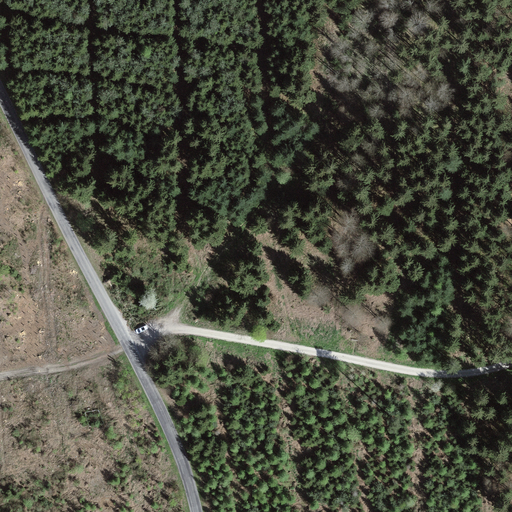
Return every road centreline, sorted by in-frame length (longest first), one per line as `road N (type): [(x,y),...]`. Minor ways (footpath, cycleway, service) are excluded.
road 1 (tertiary): [(0,95),(97,288),(134,340),(195,511)]
road 2 (track): [(511,357),(448,375),(167,328),(134,340)]
road 3 (track): [(0,349),(134,340)]
